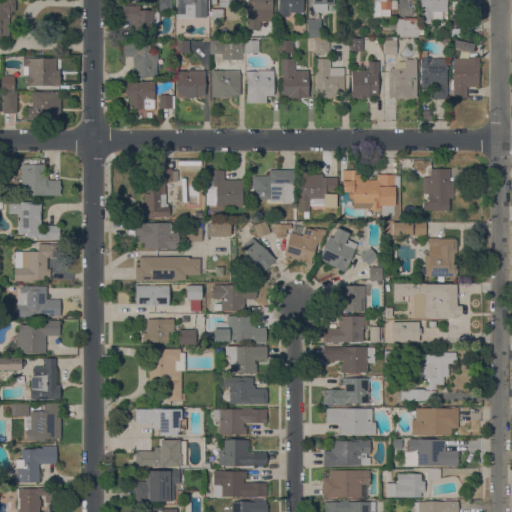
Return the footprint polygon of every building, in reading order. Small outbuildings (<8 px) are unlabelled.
[(0,0),(15,0),(15,11),(12,11),(12,16),(8,16),(8,36),(0,36),(0,0)] [(172,0),(172,11),(160,11),(160,0),(172,0)] [(205,0),(205,17),(194,17),(194,19),(176,19),(176,0),(205,0)] [(272,0),(273,21),(260,21),(260,28),(247,29),(246,10),(247,10),(247,0),(272,0)] [(303,0),(303,12),(289,12),(289,16),(277,17),(277,10),(278,10),(278,0),(303,0)] [(334,0),(334,5),(327,5),(327,11),(320,13),(313,9),(312,0),(334,0)] [(397,0),(397,9),(390,9),(390,16),(381,16),(381,18),(370,18),(370,2),(362,2),(362,0),(397,0)] [(420,0),(446,0),(447,11),(440,11),(440,16),(431,16),(431,11),(430,11),(430,23),(421,23),(420,0)] [(478,0),(478,14),(459,14),(459,0),(478,0)] [(140,5),(140,10),(153,10),(153,11),(158,11),(159,25),(152,25),(152,35),(134,35),(133,20),(122,20),(122,5),(140,5)] [(223,20),(212,20),(212,9),(223,9),(223,20)] [(402,18),(402,17),(418,17),(417,37),(395,37),(396,18),(402,18)] [(320,37),(307,37),(307,19),(320,19),(320,37)] [(450,28),(459,28),(459,37),(450,37),(450,28)] [(383,38),(383,37),(391,37),(391,38),(391,40),(396,40),(396,54),(383,54),(383,38)] [(258,53),(244,53),(244,39),(258,40),(258,53)] [(362,39),(362,51),(349,51),(349,39),(362,39)] [(189,53),(175,52),(175,40),(189,40),(189,53)] [(223,54),(209,53),(209,40),(224,40),(223,54)] [(293,40),(293,52),(279,52),(279,40),(293,40)] [(329,40),(328,53),(322,53),(322,55),(319,55),(319,53),(314,53),(314,40),(329,40)] [(453,49),(455,40),(474,43),(472,53),(453,49)] [(156,76),(141,76),(141,77),(135,77),(136,65),(133,65),(133,56),(123,56),(123,41),(150,41),(150,51),(151,51),(151,50),(157,50),(156,76)] [(56,57),(56,70),(58,70),(58,68),(60,68),(60,86),(51,86),(51,85),(35,85),(35,86),(26,86),(26,75),(23,75),(23,57),(56,57)] [(446,58),(446,85),(447,85),(447,94),(420,94),(420,58),(422,58),(422,57),(429,57),(429,58),(446,58)] [(469,58),(469,57),(479,57),(479,86),(466,86),(466,96),(468,96),(468,98),(452,97),(452,58),(469,58)] [(308,96),(309,96),(309,97),(300,97),(298,98),(296,98),(295,97),(281,97),(281,75),(280,75),(280,58),(293,58),(294,70),(307,70),(308,96)] [(343,97),(331,97),(331,98),(315,98),(315,58),(329,58),(329,67),(343,67),(343,97)] [(407,97),(407,98),(396,98),(396,97),(388,97),(388,71),(390,71),(390,68),(392,68),(398,61),(404,61),(404,59),(416,59),(416,97),(407,97)] [(378,71),(377,71),(377,97),(351,97),(351,70),(368,70),(367,61),(378,61),(378,71)] [(187,71),(187,70),(205,70),(205,95),(196,95),(196,97),(192,97),(192,98),(185,98),(185,97),(176,97),(176,71),(187,71)] [(239,70),(239,74),(240,74),(240,95),(231,95),(231,97),(228,97),(228,98),(219,98),(219,97),(211,97),(211,70),(239,70)] [(273,95),(265,95),(265,102),(246,102),(246,94),(247,94),(247,75),(246,75),(246,71),(257,71),(257,70),(273,70),(273,95)] [(14,90),(1,90),(1,75),(14,75),(14,90)] [(154,82),(154,100),(154,108),(130,108),(130,97),(126,97),(126,82),(154,82)] [(17,113),(3,113),(2,91),(17,91),(17,113)] [(60,91),(60,112),(59,112),(59,119),(24,120),(24,107),(32,107),(32,92),(60,91)] [(172,94),(172,96),(174,96),(174,107),(172,107),(172,108),(159,108),(159,95),(172,94)] [(45,164),(45,175),(48,175),(48,180),(60,180),(60,195),(21,195),(21,164),(45,164)] [(143,218),(143,206),(144,206),(144,193),(149,193),(149,169),(172,168),(172,170),(177,170),(178,180),(172,180),(172,181),(165,182),(165,194),(166,203),(168,203),(168,207),(169,206),(169,216),(153,216),(153,218),(143,218)] [(270,202),(270,199),(253,199),(253,198),(248,198),(248,186),(252,186),(252,176),(269,176),(269,169),(294,169),(294,184),(292,184),(292,201),(270,202)] [(423,201),(428,201),(428,194),(422,194),(422,177),(430,177),(430,169),(449,169),(449,181),(452,181),(452,197),(448,197),(448,202),(449,203),(449,206),(448,207),(448,210),(423,210),(423,201)] [(224,170),(224,180),(242,179),(242,206),(216,206),(216,204),(206,204),(206,181),(207,181),(207,170),(224,170)] [(361,170),(361,180),(377,180),(376,174),(394,174),(394,175),(399,175),(399,215),(393,216),(390,216),(390,214),(382,215),(382,220),(367,220),(366,217),(369,216),(369,207),(352,208),(352,198),(350,198),(350,201),(340,201),(339,192),(342,192),(342,170),(361,170)] [(309,206),(309,211),(308,211),(309,218),(304,218),(303,212),(299,212),(298,175),(323,174),(323,177),(336,177),(337,191),(325,191),(325,195),(324,195),(324,205),(309,206)] [(41,230),(47,230),(47,225),(59,225),(60,239),(38,239),(38,237),(27,237),(27,233),(17,233),(17,213),(8,213),(8,204),(20,203),(20,202),(32,202),(32,204),(40,204),(41,230)] [(383,220),(392,220),(392,222),(409,222),(409,221),(425,222),(425,234),(416,234),(416,235),(406,235),(406,239),(402,239),(402,238),(388,238),(388,235),(383,235),(383,220)] [(273,233),(273,221),(286,222),(286,234),(273,233)] [(171,222),(171,224),(179,224),(179,249),(169,249),(169,248),(144,248),(144,242),(136,242),(135,222),(146,222),(146,223),(171,222)] [(230,222),(230,236),(208,236),(208,223),(230,222)] [(258,237),(254,226),(265,222),(269,233),(258,237)] [(306,228),(307,227),(320,231),(309,265),(289,258),(289,257),(283,255),(284,252),(282,252),(288,232),(287,232),(290,223),(306,228)] [(202,241),(189,241),(190,227),(202,227),(202,241)] [(344,271),(317,258),(328,235),(332,237),(337,227),(349,233),(344,243),(345,243),(347,239),(357,243),(344,271)] [(275,259),(255,281),(236,264),(247,252),(243,247),(252,237),(275,259)] [(424,254),(428,254),(428,237),(438,237),(438,238),(457,238),(457,276),(425,276),(425,275),(419,275),(419,267),(425,267),(424,254)] [(418,243),(414,246),(410,241),(413,238),(418,243)] [(38,251),(38,243),(58,243),(58,257),(47,257),(47,269),(50,269),(50,280),(30,280),(30,281),(14,280),(14,268),(15,268),(16,251),(38,251)] [(369,246),(378,257),(368,265),(359,255),(369,246)] [(190,256),(190,258),(200,258),(200,259),(206,259),(206,274),(185,274),(186,280),(135,280),(135,266),(139,266),(139,256),(190,256)] [(381,269),(381,280),(368,280),(368,269),(381,269)] [(220,284),(220,285),(245,285),(244,283),(256,283),(257,298),(244,298),(244,309),(213,310),(213,303),(221,303),(220,298),(213,299),(212,284),(220,284)] [(456,305),(461,305),(461,315),(456,315),(456,317),(450,317),(439,317),(439,316),(427,316),(427,317),(425,317),(425,307),(424,307),(424,297),(410,297),(410,295),(402,295),(402,301),(394,301),(394,295),(393,295),(393,284),(423,283),(423,285),(456,284),(456,305)] [(364,285),(364,284),(369,284),(369,296),(364,296),(363,311),(340,311),(340,285),(364,285)] [(169,285),(169,305),(135,305),(135,285),(169,285)] [(201,285),(201,299),(186,299),(186,285),(201,285)] [(47,286),(46,299),(60,299),(60,316),(48,316),(48,313),(34,313),(34,316),(17,316),(17,304),(18,304),(18,292),(21,292),(21,286),(47,286)] [(402,301),(410,301),(410,305),(414,305),(414,317),(403,317),(402,301)] [(254,316),(254,327),(266,327),(266,341),(214,341),(214,322),(227,322),(227,316),(254,316)] [(367,316),(367,326),(362,326),(362,342),(328,342),(328,339),(326,339),(326,330),(327,330),(327,328),(339,328),(339,316),(367,316)] [(174,319),(174,324),(175,324),(175,327),(173,327),(173,330),(168,330),(168,342),(143,342),(143,332),(146,332),(146,330),(147,330),(147,318),(174,319)] [(22,324),(22,325),(38,325),(38,320),(59,320),(59,335),(46,335),(46,351),(20,351),(20,346),(14,346),(14,332),(18,331),(18,324),(22,324)] [(417,321),(390,322),(390,342),(418,341),(417,321)] [(196,329),(196,343),(179,344),(178,329),(196,329)] [(266,346),(266,359),(254,359),(254,363),(256,363),(256,373),(230,373),(230,355),(225,355),(225,346),(266,346)] [(374,347),(374,362),(366,362),(366,373),(360,373),(360,374),(348,374),(348,372),(340,372),(340,365),(342,365),(342,360),(323,360),(323,347),(374,347)] [(185,371),(181,371),(181,392),(185,392),(185,399),(181,399),(181,401),(167,400),(167,383),(149,383),(149,370),(147,368),(147,364),(148,362),(148,348),(180,349),(180,352),(185,352),(185,371)] [(455,352),(455,357),(457,357),(457,364),(450,364),(450,363),(448,363),(448,376),(443,376),(443,384),(435,384),(435,389),(427,389),(427,378),(417,378),(417,361),(424,361),(424,354),(439,354),(439,352),(455,352)] [(0,357),(21,357),(21,370),(17,370),(17,371),(12,371),(12,370),(8,370),(8,371),(3,371),(3,370),(0,370),(0,357)] [(60,399),(31,399),(31,375),(33,375),(33,366),(44,366),(44,358),(56,358),(56,366),(57,366),(57,385),(60,385),(60,399)] [(252,385),(254,385),(254,389),(267,389),(267,404),(229,404),(229,403),(225,403),(225,395),(229,395),(229,386),(223,386),(223,377),(252,377),(252,385)] [(368,378),(368,403),(345,403),(345,404),(336,404),(336,405),(330,405),(330,403),(323,403),(323,389),(344,389),(344,385),(341,385),(341,384),(342,384),(341,382),(342,379),(340,379),(340,378),(368,378)] [(435,390),(434,401),(400,400),(401,389),(409,389),(409,388),(424,389),(424,390),(435,390)] [(11,415),(11,404),(29,404),(29,415),(11,415)] [(43,411),(43,404),(61,404),(61,438),(45,438),(45,441),(26,441),(26,428),(24,428),(24,416),(31,416),(31,411),(43,411)] [(411,435),(411,419),(415,419),(415,408),(451,408),(451,407),(458,407),(458,427),(451,428),(451,435),(411,435)] [(159,435),(159,427),(152,428),(152,423),(135,423),(135,409),(159,408),(159,409),(181,409),(181,419),(185,419),(185,430),(179,430),(179,435),(159,435)] [(243,409),(243,408),(251,408),(251,409),(266,409),(266,422),(243,423),(243,426),(247,426),(247,428),(245,428),(245,433),(247,433),(247,434),(219,434),(219,419),(213,419),(213,409),(243,409)] [(371,408),(371,422),(375,422),(375,435),(340,435),(340,423),(325,423),(325,408),(371,408)] [(369,439),(369,454),(366,454),(366,465),(362,465),(362,466),(333,466),(323,466),(323,451),(330,451),(330,439),(369,439)] [(411,466),(412,452),(408,452),(408,439),(444,439),(444,451),(457,451),(457,466),(411,466)] [(185,440),(184,450),(186,450),(186,457),(184,457),(184,468),(135,466),(135,450),(154,451),(154,447),(160,447),(160,440),(185,440)] [(249,440),(249,448),(246,448),(246,452),(266,452),(266,465),(242,465),(242,466),(223,466),(223,465),(218,465),(218,449),(222,449),(222,440),(249,440)] [(56,446),(56,463),(38,463),(38,471),(40,471),(40,480),(39,480),(39,482),(16,482),(16,460),(22,460),(22,449),(35,449),(35,448),(42,448),(42,446),(56,446)] [(427,469),(439,469),(440,479),(427,479),(427,469)] [(221,470),(221,471),(238,471),(247,471),(247,472),(246,472),(246,476),(247,476),(247,479),(243,479),(243,482),(267,483),(266,497),(251,496),(251,497),(242,497),(212,496),(212,484),(213,484),(213,470),(221,470)] [(369,486),(366,486),(366,497),(322,497),(322,477),(323,477),(323,471),(329,471),(329,470),(369,470),(369,486)] [(148,502),(148,501),(135,501),(135,482),(148,482),(148,471),(179,471),(179,483),(173,483),(173,499),(169,499),(169,501),(148,502)] [(385,497),(385,483),(397,483),(397,473),(407,474),(407,473),(421,473),(421,481),(424,481),(424,492),(420,492),(420,497),(385,497)] [(37,488),(37,487),(47,487),(47,488),(59,488),(59,502),(45,502),(45,495),(39,495),(39,499),(40,499),(40,506),(39,506),(39,511),(17,511),(17,509),(16,509),(16,488),(37,488)] [(253,502),(253,500),(266,500),(266,511),(231,511),(231,502),(253,502)] [(340,502),(340,500),(347,500),(347,502),(374,502),(374,511),(324,511),(324,502),(340,502)] [(411,511),(411,501),(418,501),(443,501),(443,500),(458,500),(457,511),(411,511)]
